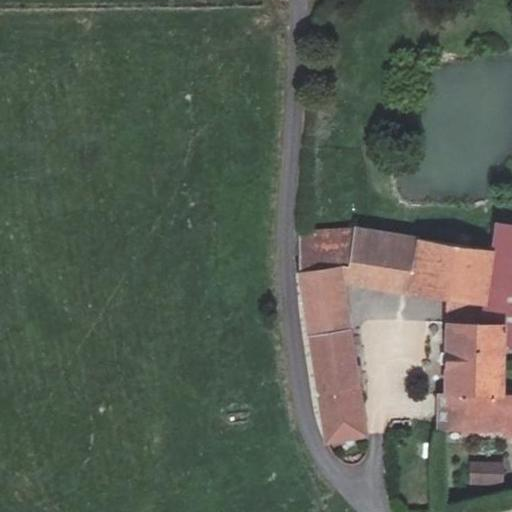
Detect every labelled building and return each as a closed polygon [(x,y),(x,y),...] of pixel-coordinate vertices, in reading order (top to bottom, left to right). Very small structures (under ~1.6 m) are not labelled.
[(511,224),(496,225),(495,251),(489,306),(451,303),(450,326),(506,325),(506,346),(511,346),(511,224)] [(489,306),(495,251),(346,230),(299,231),(300,252),(307,310),(330,444),(369,437),(345,288),(451,303),(489,306)] [(507,400),(507,390),(506,346),(506,325),(450,326),(444,395),(507,400)] [(511,399),(507,400),(444,395),(441,432),(502,436),(504,440),(511,440),(511,399)] [(494,477),(474,475),(474,497),(494,499),(494,477)]
